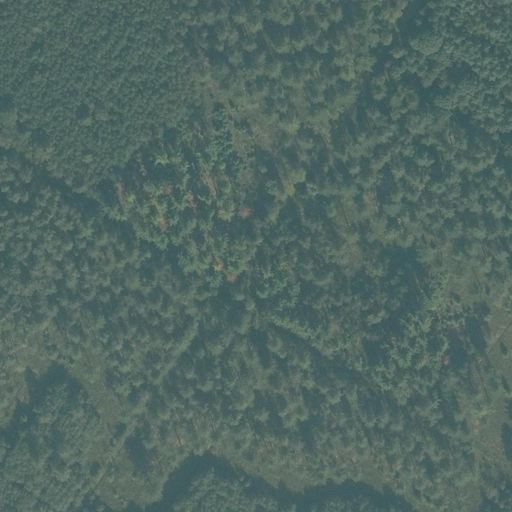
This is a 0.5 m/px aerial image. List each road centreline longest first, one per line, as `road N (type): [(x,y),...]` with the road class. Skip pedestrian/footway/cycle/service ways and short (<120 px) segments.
road 1 (track): [(76,511),(423,0)]
road 2 (track): [(227,289),(511,479)]
road 3 (track): [(227,289),(0,141)]
road 4 (track): [(429,425),(511,314)]
